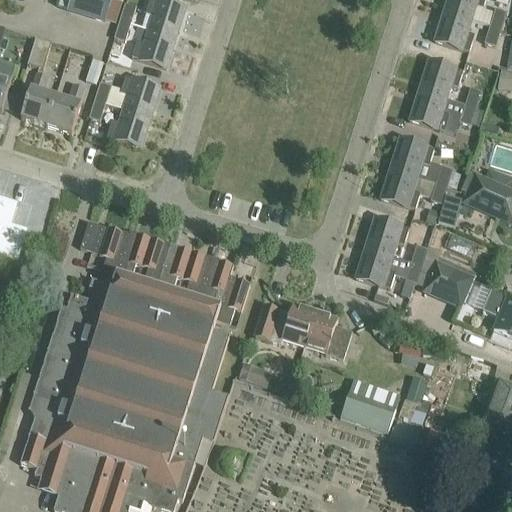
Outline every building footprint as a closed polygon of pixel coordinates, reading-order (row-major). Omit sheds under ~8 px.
[(69,11),(72,0),(61,0),(58,8),(69,11)] [(72,0),(69,11),(81,15),(105,23),(112,0),(72,0)] [(116,26),(124,1),(121,0),(112,0),(105,23),(116,26)] [(486,0),(449,0),(445,15),(501,34),(506,15),(495,12),(494,16),(482,12),(486,0)] [(146,17),(136,14),(131,28),(176,42),(185,11),(159,3),(158,3),(151,1),(146,17)] [(136,14),(124,10),(120,24),(131,28),(136,14)] [(501,34),(445,15),(435,45),(469,55),(474,39),(486,42),(484,47),(496,50),(501,34)] [(131,28),(120,24),(115,41),(125,45),(127,41),(131,28)] [(176,42),(131,28),(127,41),(137,45),(132,61),(166,72),(176,42)] [(44,74),(52,46),(36,42),(28,69),(44,74)] [(85,85),(96,88),(103,66),(92,63),(85,85)] [(0,64),(0,114),(2,116),(8,97),(12,86),(10,85),(16,69),(0,64)] [(446,103),(448,103),(453,90),(457,91),(463,74),(448,70),(429,64),(420,94),(446,103)] [(46,130),(56,100),(43,96),(48,79),(37,76),(32,92),(31,92),(27,104),(21,122),(46,130)] [(133,82),(133,83),(126,81),(120,98),(128,100),(124,113),(151,121),(160,91),(133,82)] [(72,138),(78,119),(81,108),(80,107),(85,91),(74,87),(69,104),(56,100),(46,130),(72,138)] [(96,104),(106,107),(111,90),(102,87),(96,104)] [(476,112),(482,95),(470,91),(465,108),(476,112)] [(420,94),(410,124),(429,130),(437,133),(444,135),(444,134),(447,123),(459,126),(464,110),(465,108),(448,103),(446,103),(420,94)] [(101,120),(106,107),(96,104),(91,121),(100,124),(101,120)] [(141,151),(151,121),(124,113),(106,107),(101,120),(112,124),(107,140),(141,151)] [(464,110),(459,126),(471,130),(476,114),(464,110)] [(429,166),(434,153),(400,142),(391,172),(436,186),(441,170),(429,166)] [(436,186),(447,190),(453,173),(441,170),(436,186)] [(447,190),(436,186),(391,172),(381,203),(415,213),(420,199),(431,202),(430,204),(442,208),(447,190)] [(511,229),(511,193),(474,177),(461,207),(511,229)] [(0,262),(15,268),(23,246),(18,244),(22,232),(11,228),(17,207),(0,201),(0,262)] [(409,232),(375,222),(365,252),(422,270),(427,252),(416,249),(415,253),(403,249),(409,232)] [(129,237),(89,226),(89,225),(80,252),(100,258),(99,259),(106,261),(102,274),(116,279),(116,276),(129,237)] [(129,238),(129,237),(116,276),(137,283),(138,281),(132,280),(136,268),(141,270),(150,242),(130,235),(129,238)] [(476,256),(477,242),(449,241),(448,255),(476,256)] [(171,249),(150,242),(141,270),(148,272),(144,284),(138,281),(137,283),(158,289),(171,249)] [(192,255),(171,249),(158,289),(179,296),(180,295),(173,293),(177,281),(183,283),(192,255)] [(422,270),(365,252),(356,282),(390,293),(395,278),(406,281),(406,284),(416,287),(422,270)] [(492,268),(491,269),(505,274),(511,257),(498,252),(497,253),(492,268)] [(213,262),(192,255),(183,283),(189,285),(186,297),(180,295),(179,296),(200,303),(213,262)] [(234,269),(231,268),(213,262),(200,303),(221,310),(230,281),(234,269)] [(442,303),(455,273),(437,265),(424,295),(442,303)] [(460,311),(474,280),(455,273),(442,303),(460,311)] [(67,311),(62,310),(29,412),(34,422),(43,425),(38,441),(29,438),(20,467),(37,472),(35,479),(51,484),(50,487),(61,491),(54,511),(151,511),(153,511),(174,511),(178,504),(182,505),(202,442),(213,445),(227,399),(212,395),(230,339),(213,334),(216,324),(221,310),(200,303),(179,296),(158,289),(137,283),(116,276),(116,279),(112,289),(92,282),(89,291),(93,293),(90,304),(71,298),(67,311)] [(235,313),(241,315),(250,287),(230,281),(221,310),(216,324),(229,329),(235,313)] [(511,301),(492,293),(482,289),(472,311),(483,315),(498,322),(494,333),(511,340),(511,301)] [(376,298),(374,303),(387,308),(389,302),(376,298)] [(304,351),(315,316),(293,309),(290,317),(265,308),(255,340),(281,349),(283,343),(304,351)] [(338,324),(315,316),(304,351),(325,358),(325,359),(343,364),(352,337),(336,331),(338,324)] [(470,359),(462,375),(481,385),(490,369),(470,359)] [(262,391),(268,376),(242,365),(236,381),(262,391)] [(413,381),(407,404),(421,408),(428,385),(413,381)] [(511,390),(503,387),(488,427),(511,436),(511,390)] [(396,413),(349,397),(341,421),(387,438),(396,413)]
